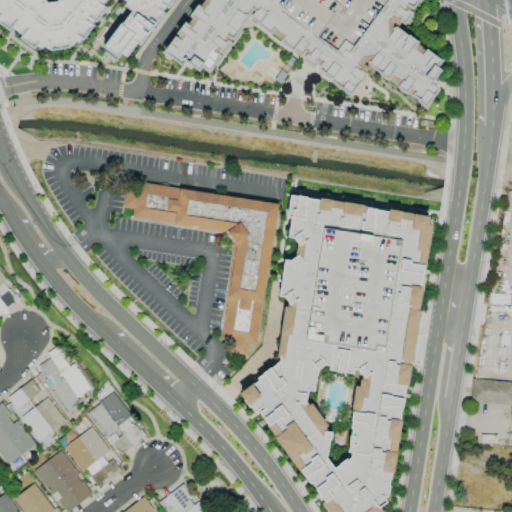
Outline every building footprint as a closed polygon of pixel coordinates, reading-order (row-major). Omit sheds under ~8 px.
[(0,0),(0,23),(46,51),(80,45),(107,0),(121,0),(127,9),(103,49),(130,65),(168,0),(0,0)] [(123,187),(120,207),(132,209),(131,217),(173,224),(172,225),(227,234),(233,242),(225,297),(226,298),(220,340),(229,342),(228,352),(245,355),(247,344),(256,346),(279,203),(136,181),(135,189),(123,187)] [(381,511),(379,507),(386,503),(383,498),(389,494),(430,225),(425,215),(289,195),(286,215),(289,220),(286,238),(293,239),(297,247),(304,243),(303,253),(289,260),(283,259),(277,297),(283,298),(287,305),(283,308),(276,355),(281,364),(237,389),(248,409),(259,411),(260,404),(321,511),(381,511)] [(73,363),(71,365),(58,345),(46,353),(49,358),(36,366),(65,412),(79,403),(76,397),(90,389),(73,363)] [(5,398),(37,441),(64,421),(46,397),(33,407),(28,400),(39,392),(30,379),(5,398)] [(511,380),(471,380),(470,403),(511,403),(511,380)] [(103,438),(115,429),(119,436),(112,442),(120,453),(142,436),(128,417),(130,416),(112,392),(85,413),(103,438)] [(0,402),(0,456),(7,466),(34,446),(15,419),(13,421),(0,403),(0,402)] [(64,446),(96,489),(120,471),(111,459),(106,462),(101,455),(108,450),(91,427),(64,446)] [(64,511),(66,511),(91,493),(59,451),(33,471),(64,511)] [(48,511),(53,509),(32,483),(12,499),(22,511),(48,511)] [(157,502),(164,511),(203,511),(194,498),(183,483),(157,502)] [(16,511),(5,493),(0,495),(0,511),(16,511)] [(121,511),(153,511),(142,497),(121,511)]
